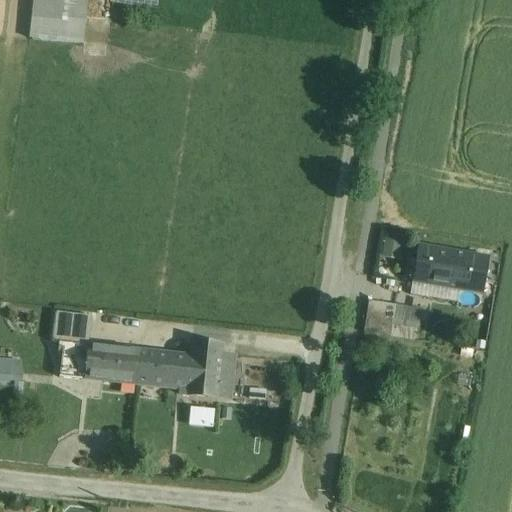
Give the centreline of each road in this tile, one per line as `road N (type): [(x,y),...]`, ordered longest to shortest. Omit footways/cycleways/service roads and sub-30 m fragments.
road 1 (unclassified): [(378,0),(289,510)]
road 2 (unclassified): [(0,475),(289,510)]
